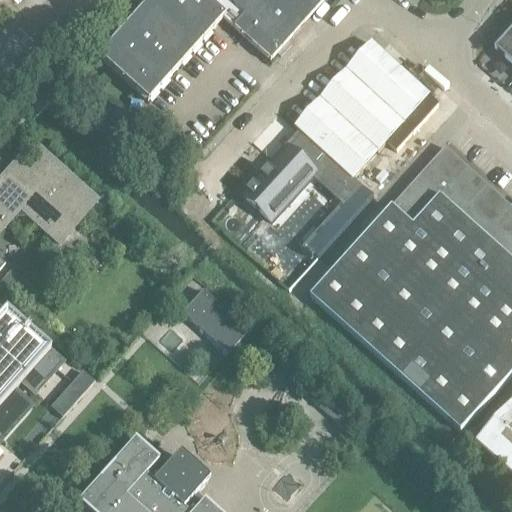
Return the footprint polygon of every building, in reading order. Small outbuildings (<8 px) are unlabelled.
[(151,0),(97,60),(147,103),(222,21),(270,64),(324,3),(321,0),(151,0)] [(511,35),(497,52),(511,65),(511,35)] [(374,46),(297,130),(311,144),(323,154),(353,182),(430,97),(374,46)] [(433,93),(439,83),(420,71),(413,81),(433,93)] [(310,169),(323,154),(311,144),(298,158),(289,150),(245,199),(272,224),(316,175),(310,169)] [(511,380),(511,208),(446,150),(311,300),(475,447),(478,443),(473,438),(475,436),(468,430),(511,380)] [(0,183),(0,232),(20,210),(59,245),(96,203),(47,160),(17,193),(3,180),(0,183)] [(319,264),(351,227),(343,219),(326,237),(310,256),(318,263),(319,264)] [(286,285),(293,292),(304,279),(294,270),(286,279),(288,281),(286,285)] [(182,316),(227,356),(248,334),(203,293),(182,316)] [(38,391),(60,367),(48,356),(49,355),(0,310),(0,444),(5,448),(6,448),(0,443),(28,411),(30,412),(30,411),(12,395),(22,385),(35,397),(35,396),(35,395),(38,391)] [(50,410),(62,421),(94,385),(82,374),(50,410)] [(511,411),(478,449),(511,479),(511,411)] [(179,459),(168,471),(159,463),(158,464),(134,443),(76,507),(82,511),(211,511),(203,505),(204,504),(197,497),(208,484),(179,459)]
